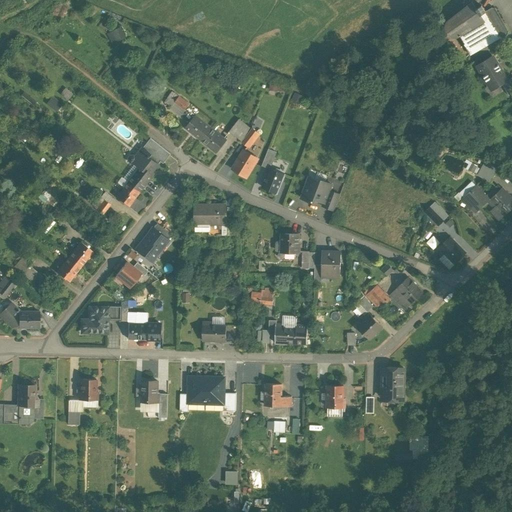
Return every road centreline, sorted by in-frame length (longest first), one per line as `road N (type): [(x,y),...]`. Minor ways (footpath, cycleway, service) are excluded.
road 1 (residential): [(456,283),(383,350),(341,361),(52,351)]
road 2 (residential): [(193,170),(456,283)]
road 3 (residential): [(52,351),(52,333),(172,183),(193,170)]
road 4 (track): [(140,123),(14,29)]
